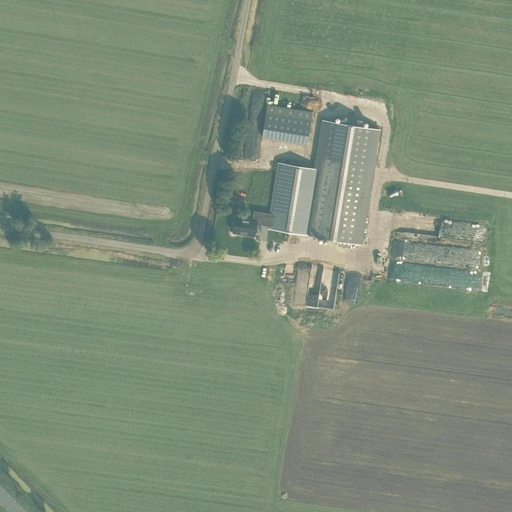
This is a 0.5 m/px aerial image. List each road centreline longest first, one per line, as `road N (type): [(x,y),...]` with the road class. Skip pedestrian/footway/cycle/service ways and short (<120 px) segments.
road 1 (residential): [(0,227),(192,253),(247,0)]
road 2 (track): [(378,175),(511,195)]
